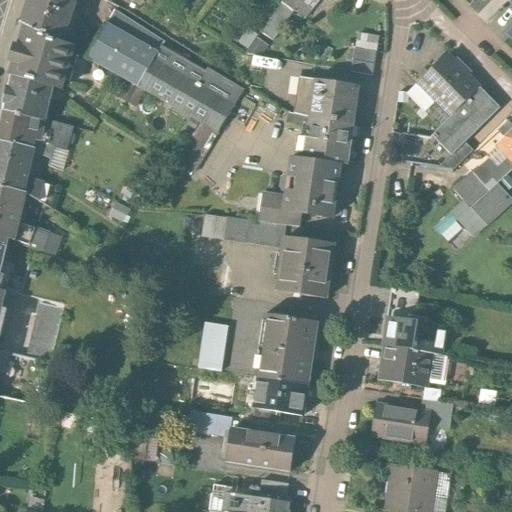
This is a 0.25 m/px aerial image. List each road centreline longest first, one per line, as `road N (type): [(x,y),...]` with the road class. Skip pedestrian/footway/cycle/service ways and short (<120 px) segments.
road 1 (residential): [(403,0),(325,511)]
road 2 (residential): [(411,0),(511,93)]
